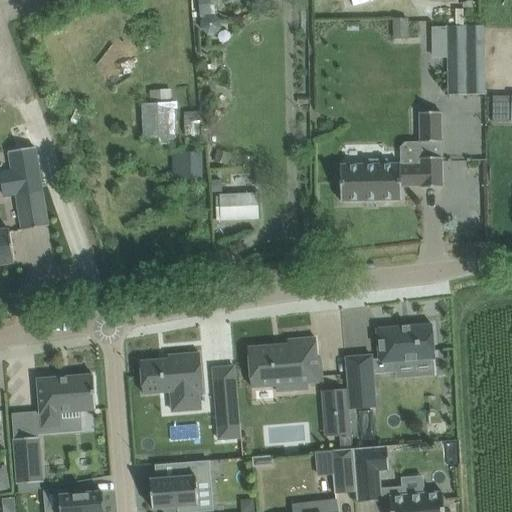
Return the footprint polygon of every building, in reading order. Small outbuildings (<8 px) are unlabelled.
[(198,0),(201,15),(206,15),(214,14),(215,14),(214,5),(222,4),(221,0),(198,0)] [(201,23),(201,32),(207,37),(216,36),(222,29),(221,23),(215,17),(207,18),(201,23)] [(407,18),(393,19),(393,38),(408,38),(407,18)] [(483,29),(448,30),(448,46),(449,94),(485,93),(484,45),(483,29)] [(170,89),(152,90),(153,103),(165,102),(171,102),(170,89)] [(165,102),(143,103),(145,138),(161,137),(161,143),(178,142),(176,102),(171,102),(165,102)] [(193,111),(185,112),(185,133),(200,132),(200,121),(194,121),(193,111)] [(420,113),(420,142),(442,142),(442,112),(420,113)] [(218,150),(215,161),(228,165),(231,154),(218,150)] [(204,151),(173,152),(174,179),(204,178),(204,151)] [(340,165),(341,202),(400,199),(400,200),(402,200),(401,184),(421,184),(421,187),(443,187),(443,158),(421,158),(421,167),(401,167),(401,164),(387,165),(387,160),(367,160),(367,165),(340,165)] [(222,180),(213,181),(214,192),(222,192),(222,180)] [(42,190),(16,194),(21,230),(48,226),(42,190)] [(258,194),(221,195),(221,209),(222,220),(259,218),(258,194)] [(0,265),(15,263),(10,232),(0,233),(0,265)] [(372,355),(346,358),(351,409),(376,407),(374,374),(398,372),(397,362),(435,359),(433,325),(377,329),(379,359),(372,359),(372,355)] [(288,342),(248,346),(252,386),(277,384),(277,389),(300,387),(300,382),(323,380),(321,355),(318,355),(316,335),(288,338),(288,342)] [(168,360),(141,362),(143,394),(186,390),(187,406),(200,405),(199,393),(203,392),(200,354),(168,356),(168,360)] [(94,375),(38,379),(42,428),(61,427),(60,413),(96,410),(94,375)] [(218,426),(240,424),(237,388),(219,390),(221,405),(216,406),(218,426)] [(348,411),(333,413),(334,436),(335,436),(350,435),(348,411)] [(39,437),(14,439),(17,484),(43,482),(39,437)] [(387,446),(353,449),(356,492),(357,503),(382,501),(382,499),(390,498),(390,511),(444,511),(443,492),(403,495),(403,488),(381,489),(380,472),(389,471),(387,446)] [(353,449),(332,451),(335,494),(356,492),(353,449)] [(270,458),(253,459),(254,468),(271,467),(270,458)] [(150,480),(153,509),(178,508),(178,511),(198,511),(199,511),(197,480),(211,480),(209,461),(175,463),(176,477),(150,480)] [(76,494),(76,489),(59,490),(60,508),(46,509),(46,511),(104,511),(103,491),(76,494)] [(15,498),(3,499),(3,511),(16,511),(15,498)] [(338,511),(337,500),(319,502),(320,511),(338,511)] [(255,511),(254,501),(241,502),(241,511),(255,511)]
